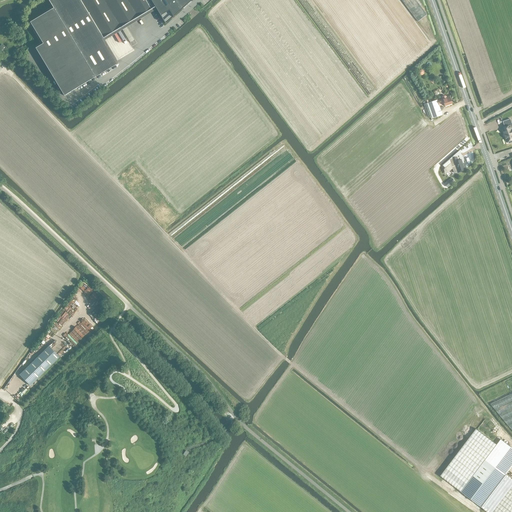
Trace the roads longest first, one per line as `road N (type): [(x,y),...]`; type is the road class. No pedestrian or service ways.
road 1 (track): [(476,511),(284,357),(0,67)]
road 2 (secondary): [(511,231),(431,0)]
